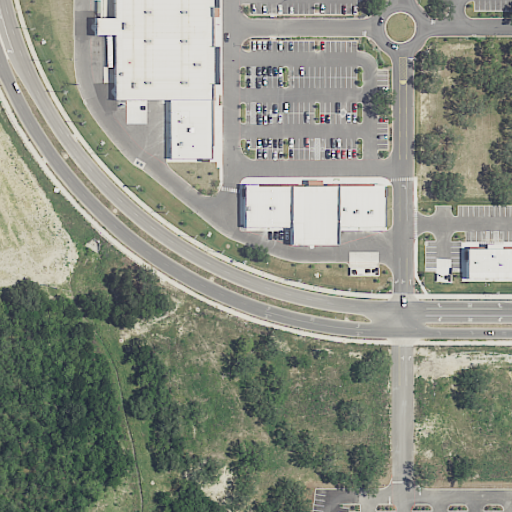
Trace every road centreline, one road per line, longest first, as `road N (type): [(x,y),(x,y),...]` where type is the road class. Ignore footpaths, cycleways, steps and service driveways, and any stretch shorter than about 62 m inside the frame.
road 1 (tertiary): [(511,311),(321,301),(200,258),(135,214),(75,151),(36,89),(4,0)]
road 2 (tertiary): [(0,64),(50,156),(98,212),(152,255),(268,311),(404,331)]
